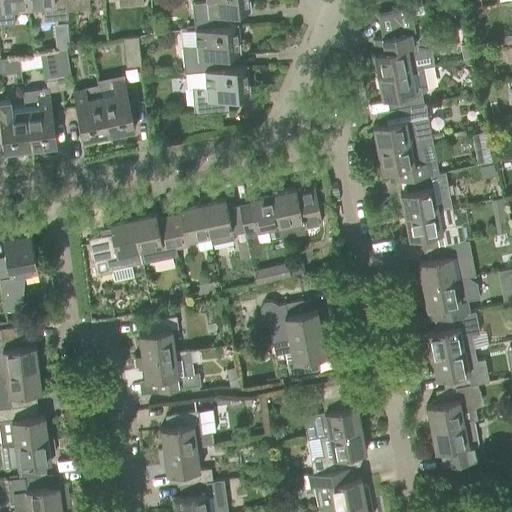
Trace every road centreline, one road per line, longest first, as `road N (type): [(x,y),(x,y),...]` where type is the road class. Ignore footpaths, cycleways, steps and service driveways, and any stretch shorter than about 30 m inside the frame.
road 1 (residential): [(414,511),(336,142),(288,112)]
road 2 (residential): [(126,511),(109,359),(67,323),(49,189)]
road 3 (residential): [(49,189),(258,147),(277,136),(288,112)]
